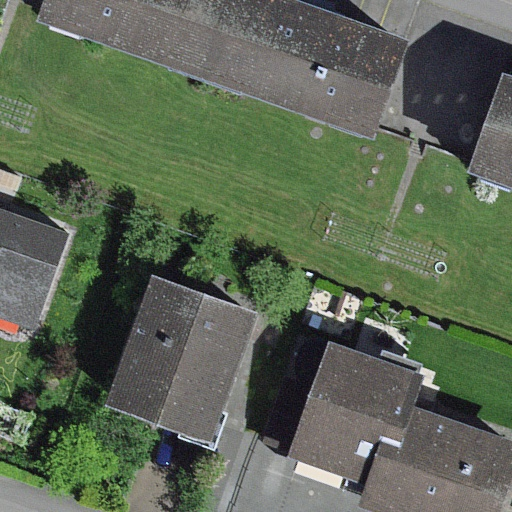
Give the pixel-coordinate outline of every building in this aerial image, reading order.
[(278,0),(45,0),(36,29),(375,143),(409,46),(278,0)] [(511,82),(501,78),(463,179),(511,196),(511,82)] [(69,237),(0,213),(0,321),(33,334),(69,237)] [(209,447),(257,317),(149,279),(103,410),(209,447)] [(364,489),(355,511),(499,511),(511,480),(511,445),(414,410),(424,380),(327,346),(312,388),(285,379),(262,445),(289,454),(287,462),(364,489)]
